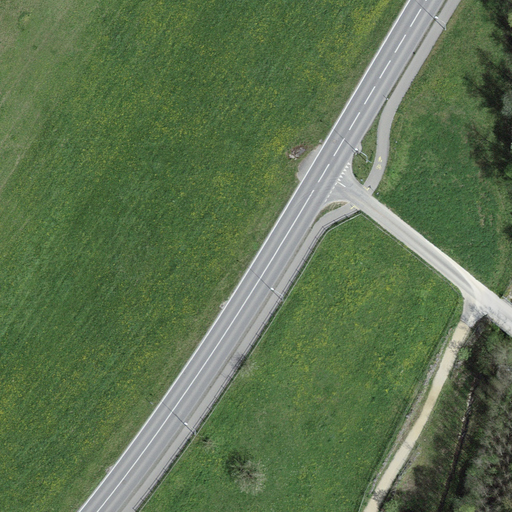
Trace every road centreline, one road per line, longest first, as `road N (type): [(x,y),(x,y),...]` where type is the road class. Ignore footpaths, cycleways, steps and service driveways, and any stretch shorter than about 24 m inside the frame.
road 1 (primary): [(96,511),(201,369),(323,172)]
road 2 (unclassified): [(511,321),(323,172)]
road 3 (primary): [(323,172),(426,0)]
